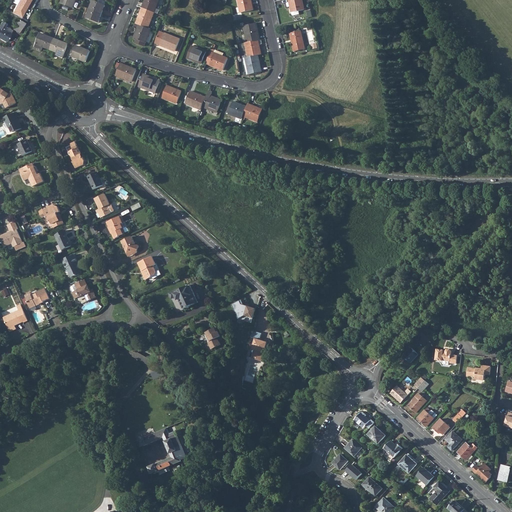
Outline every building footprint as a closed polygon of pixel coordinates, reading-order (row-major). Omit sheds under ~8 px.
[(19,0),(13,13),(23,18),(32,0),(19,0)] [(61,0),(60,4),(71,9),(74,0),(61,0)] [(144,0),(141,8),(153,13),(157,0),(144,0)] [(250,0),(237,0),(241,13),(253,10),(250,0)] [(291,14),(292,15),(298,14),(297,11),(303,9),(300,0),(287,0),(288,2),(289,6),(291,14)] [(92,1),(89,10),(100,14),(103,6),(103,5),(96,3),(92,1)] [(141,8),(135,24),(146,29),(153,13),(141,8)] [(100,14),(89,10),(86,18),(97,23),(100,14)] [(16,23),(13,29),(18,32),(22,26),(16,23)] [(254,23),(242,26),(246,43),(256,40),(258,40),(254,23)] [(137,29),(133,39),(136,40),(145,43),(150,30),(146,29),(135,24),(134,28),(137,29)] [(2,29),(0,27),(0,38),(5,42),(12,30),(4,26),(2,29)] [(159,30),(154,42),(175,49),(179,38),(159,30)] [(300,30),(290,32),(294,51),(305,48),(300,30)] [(39,46),(46,48),(50,39),(42,36),(42,37),(35,34),(30,47),(38,50),(39,46)] [(50,39),(46,48),(53,51),(52,52),(57,54),(57,53),(60,54),(64,45),(56,42),(56,41),(50,39)] [(246,43),(244,43),(247,57),(257,55),(260,54),(256,40),(246,43)] [(190,45),(186,56),(201,62),(205,50),(190,45)] [(74,48),(71,57),(74,58),(73,59),(78,61),(78,60),(85,62),(89,53),(81,50),(81,51),(74,48)] [(213,52),(209,63),(222,68),(227,57),(213,52)] [(247,57),(244,58),(248,72),(260,70),(257,55),(247,57)] [(119,63),(115,75),(131,81),(136,70),(119,63)] [(143,74),(138,85),(155,92),(160,80),(143,74)] [(167,85),(163,96),(177,101),(182,91),(167,85)] [(205,97),(202,106),(217,112),(222,100),(210,95),(213,90),(209,88),(205,97)] [(0,104),(2,103),(4,108),(15,103),(11,93),(8,94),(0,89),(0,104)] [(185,102),(201,108),(202,106),(205,97),(190,90),(185,102)] [(227,113),(241,119),(242,116),(245,107),(232,102),(227,113)] [(245,107),(242,116),(256,122),(261,110),(247,104),(245,107)] [(3,118),(1,119),(3,123),(4,123),(7,129),(9,132),(11,133),(14,131),(16,132),(20,130),(18,126),(18,125),(17,122),(16,122),(15,118),(16,118),(14,114),(3,118)] [(27,140),(17,145),(22,156),(32,152),(27,140)] [(68,152),(71,159),(72,158),(74,162),(72,162),(75,168),(83,165),(85,161),(83,158),(82,158),(80,155),(81,154),(78,148),(75,142),(71,144),(71,145),(73,150),(68,152)] [(24,172),(21,173),(24,181),(29,179),(32,187),(43,182),(40,174),(37,175),(36,171),(37,171),(35,167),(34,167),(32,163),(22,168),(24,172)] [(97,173),(89,177),(92,185),(91,185),(93,190),(99,188),(103,186),(100,179),(97,173)] [(105,195),(95,199),(99,209),(98,210),(101,218),(111,214),(111,213),(114,212),(114,211),(112,205),(110,205),(109,205),(105,195)] [(38,212),(38,213),(40,218),(41,218),(44,217),(45,219),(46,219),(47,222),(49,221),(52,228),(63,223),(59,216),(57,217),(56,214),(59,212),(56,207),(51,206),(38,212)] [(106,223),(109,228),(110,230),(111,229),(112,233),(111,234),(112,235),(114,240),(119,238),(119,236),(124,233),(122,229),(124,228),(122,224),(124,223),(121,217),(106,223)] [(9,232),(0,236),(0,242),(3,248),(11,245),(13,248),(14,248),(16,252),(25,247),(23,243),(22,243),(17,231),(18,230),(15,223),(7,226),(9,232)] [(65,230),(54,235),(61,251),(71,246),(66,235),(66,234),(67,234),(65,230)] [(131,237),(121,242),(123,245),(124,246),(125,247),(125,250),(127,254),(132,252),(136,253),(139,246),(134,245),(131,237)] [(73,255),(61,260),(65,268),(66,268),(68,272),(68,273),(70,278),(75,276),(76,276),(81,274),(78,267),(77,267),(75,263),(77,262),(73,255)] [(159,271),(155,272),(153,266),(155,266),(151,257),(138,263),(142,271),(143,271),(143,273),(142,274),(145,280),(151,278),(153,280),(158,276),(161,275),(159,271)] [(72,293),(75,299),(84,296),(87,302),(96,298),(92,291),(90,291),(87,286),(86,286),(84,281),(74,285),(75,286),(77,291),(72,293)] [(194,305),(191,298),(195,296),(190,285),(178,291),(178,290),(169,294),(171,299),(176,297),(178,300),(179,300),(184,310),(194,305)] [(31,296),(25,298),(27,303),(30,310),(35,307),(35,306),(39,304),(39,305),(43,303),(49,300),(44,289),(36,293),(36,294),(31,297),(31,296)] [(253,323),(258,308),(245,304),(243,299),(233,303),(239,318),(253,323)] [(18,312),(3,319),(7,329),(9,333),(15,330),(14,327),(16,326),(23,323),(23,324),(28,322),(20,306),(16,308),(18,312)] [(214,329),(205,333),(207,337),(206,337),(208,342),(207,343),(210,350),(220,346),(218,342),(217,338),(220,337),(218,332),(216,333),(214,329)] [(253,350),(250,358),(259,361),(261,361),(267,343),(259,340),(261,333),(257,332),(251,349),(253,350)] [(128,348),(125,354),(131,357),(134,351),(128,348)] [(403,356),(410,363),(418,354),(412,348),(407,352),(407,351),(403,356)] [(434,360),(442,361),(442,360),(450,361),(450,363),(456,364),(457,356),(451,355),(452,352),(450,350),(447,350),(446,351),(446,352),(444,352),(444,350),(436,349),(434,360)] [(134,351),(131,357),(150,367),(153,361),(134,351)] [(466,375),(470,376),(472,374),(475,375),(475,378),(484,379),(485,374),(489,375),(490,366),(482,365),(481,369),(468,367),(466,375)] [(418,388),(424,382),(421,379),(416,385),(418,388)] [(418,388),(422,391),(429,384),(425,381),(424,382),(418,388)] [(397,399),(399,398),(402,401),(411,392),(408,389),(404,392),(398,386),(391,393),(397,399)] [(409,406),(416,412),(427,401),(419,393),(413,400),(414,401),(409,406)] [(181,407),(180,407),(184,415),(188,413),(185,405),(181,407)] [(418,418),(427,426),(437,416),(436,414),(432,410),(431,411),(427,408),(418,418)] [(457,424),(466,414),(462,410),(453,420),(457,424)] [(362,413),(355,420),(355,421),(360,425),(364,428),(371,421),(362,413)] [(433,428),(439,433),(440,432),(443,434),(450,427),(441,419),(433,428)] [(376,426),(369,435),(379,444),(386,436),(376,426)] [(149,436),(137,441),(140,448),(163,438),(171,457),(154,465),(148,467),(151,474),(181,462),(176,449),(172,439),(169,432),(172,431),(170,427),(149,436)] [(445,439),(455,447),(462,439),(453,431),(445,439)] [(177,437),(172,439),(176,449),(181,447),(177,437)] [(353,440),(346,448),(354,456),(362,448),(353,440)] [(391,441),(385,449),(395,458),(403,449),(399,445),(397,447),(391,441)] [(468,458),(471,455),(478,448),(473,444),(471,447),(466,443),(458,452),(467,460),(468,458)] [(408,454),(399,464),(409,474),(418,463),(408,454)] [(341,455),(333,464),(340,470),(349,461),(341,455)] [(472,470),(486,482),(491,477),(490,476),(492,474),(489,472),(491,469),(485,463),(480,468),(477,465),(472,470)] [(511,468),(502,465),(499,480),(509,483),(510,478),(511,478),(511,468)] [(424,468),(417,477),(427,486),(435,478),(424,468)] [(370,477),(363,485),(376,496),(383,489),(370,477)] [(439,492),(431,500),(437,506),(450,492),(440,482),(435,488),(439,492)] [(384,498),(376,507),(381,511),(389,511),(394,507),(384,498)] [(448,508),(452,511),(463,511),(466,510),(455,501),(448,508)]
